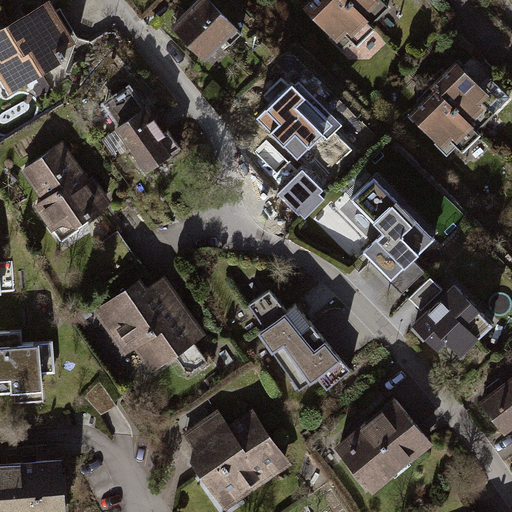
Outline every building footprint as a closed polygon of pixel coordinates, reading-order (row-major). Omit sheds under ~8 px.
[(48,0),(47,0),(0,29),(0,78),(9,94),(65,60),(61,53),(76,44),(64,25),(48,0)] [(311,0),(303,9),(342,49),(351,40),(358,47),(376,30),(372,25),(389,9),(383,3),(386,0),(311,0)] [(209,3),(178,33),(213,70),(244,40),(209,3)] [(432,91),(407,115),(448,156),(456,148),(462,154),(481,135),(478,132),(495,115),(483,103),(490,95),(455,61),(429,88),(432,91)] [(129,84),(101,104),(118,128),(114,130),(145,174),(179,151),(166,132),(164,134),(153,119),(155,118),(147,106),(145,107),(129,84)] [(293,94),(261,123),(296,162),(328,133),(293,94)] [(63,142),(22,171),(43,201),(35,207),(60,242),(113,204),(92,173),(87,177),(63,142)] [(375,177),(351,201),(384,235),(364,255),(402,294),(424,273),(414,262),(436,241),(375,177)] [(313,180),(287,204),(303,220),(328,196),(313,180)] [(139,279),(92,311),(124,357),(134,350),(151,373),(205,336),(164,277),(146,289),(139,279)] [(443,290),(430,278),(409,299),(421,312),(443,290)] [(258,322),(255,325),(296,379),(332,352),(290,298),(281,305),(264,283),(242,300),(258,322)] [(453,283),(408,327),(436,355),(447,344),(461,359),(480,340),(477,337),(492,322),(453,283)] [(0,392),(42,389),(40,374),(54,373),(51,340),(15,343),(14,331),(0,332),(0,392)] [(511,380),(484,402),(509,433),(511,430),(511,380)] [(361,427),(334,449),(372,495),(433,445),(395,399),(361,427)] [(218,412),(184,435),(193,447),(190,464),(223,511),(226,511),(293,466),(253,409),(228,426),(218,412)] [(47,460),(0,464),(0,511),(64,511),(60,459),(47,460)]
